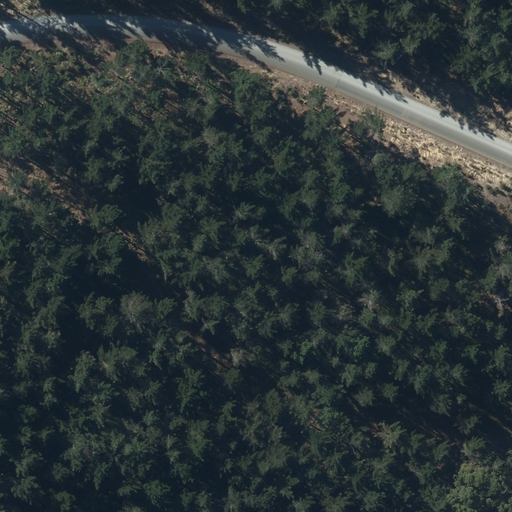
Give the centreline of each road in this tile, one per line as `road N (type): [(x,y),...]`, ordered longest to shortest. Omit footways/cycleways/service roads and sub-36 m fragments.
road 1 (unclassified): [(0,22),(37,7),(211,19),(511,142)]
road 2 (track): [(395,511),(511,403)]
